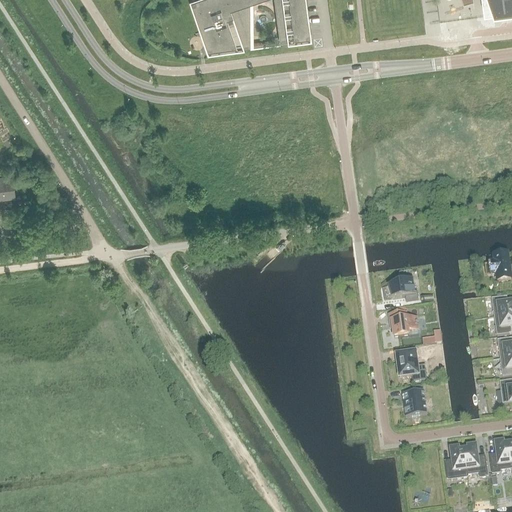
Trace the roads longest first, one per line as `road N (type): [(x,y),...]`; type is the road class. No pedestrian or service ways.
road 1 (residential): [(354,223),(387,440),(511,422)]
road 2 (secondary): [(51,0),(100,73),(153,104),(334,87)]
road 3 (secondary): [(332,76),(183,95),(148,89),(105,61),(64,0)]
road 4 (track): [(275,511),(111,257)]
road 5 (residential): [(111,257),(354,223)]
road 6 (track): [(111,257),(0,81)]
road 7 (secondary): [(511,52),(332,76)]
road 8 (secondary): [(334,87),(511,63)]
road 9 (residential): [(354,223),(334,87)]
